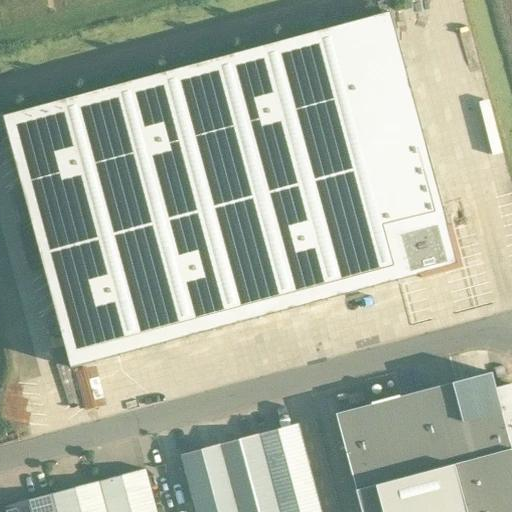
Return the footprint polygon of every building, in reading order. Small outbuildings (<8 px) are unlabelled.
[(390,13),(4,117),(70,369),(459,266),(390,13)] [(491,373),(335,414),(361,511),(511,511),(511,383),(495,388),(491,373)] [(320,511),(297,424),(232,441),(251,511),(320,511)] [(251,511),(232,441),(207,448),(223,511),(251,511)] [(223,511),(207,448),(181,455),(195,511),(223,511)] [(96,482),(104,511),(155,511),(145,470),(96,482)] [(54,511),(104,511),(96,482),(50,494),(54,511)] [(54,511),(50,494),(5,506),(6,511),(54,511)]
